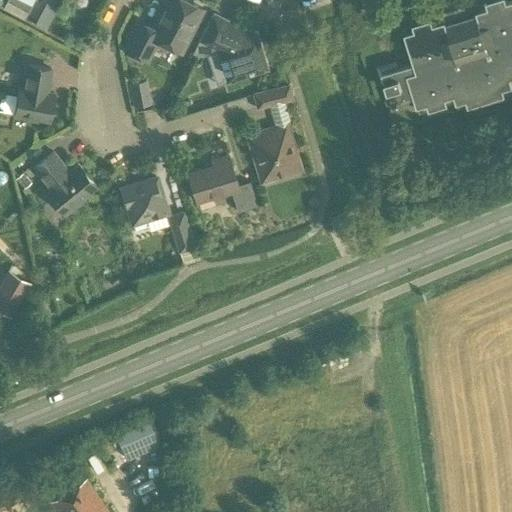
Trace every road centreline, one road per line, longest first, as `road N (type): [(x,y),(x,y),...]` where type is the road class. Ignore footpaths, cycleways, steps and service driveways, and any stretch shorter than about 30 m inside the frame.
road 1 (primary): [(0,427),(511,219)]
road 2 (residential): [(246,112),(137,148),(102,135),(90,105),(92,78),(128,0)]
